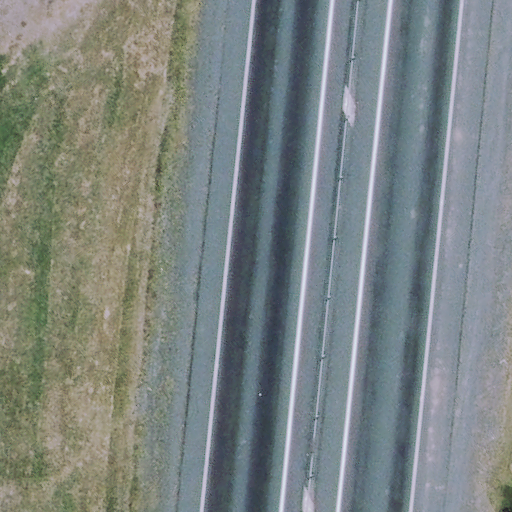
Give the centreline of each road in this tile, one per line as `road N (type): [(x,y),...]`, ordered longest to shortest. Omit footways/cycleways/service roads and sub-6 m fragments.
road 1 (primary): [(244,511),(298,0)]
road 2 (primary): [(448,0),(402,511)]
